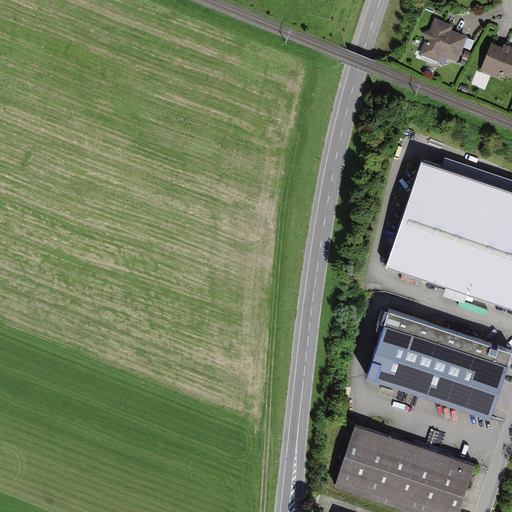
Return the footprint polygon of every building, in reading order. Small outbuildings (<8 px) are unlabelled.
[(454,25),(436,18),(431,30),(425,33),(427,40),(421,54),(440,61),(442,55),(458,61),(468,36),(453,30),(454,25)] [(468,39),(464,48),(471,51),(475,42),(468,39)] [(504,46),(493,41),(482,70),(496,75),(497,73),(511,79),(511,78),(511,45),(505,43),(504,46)] [(511,185),(422,155),(386,263),(511,305),(511,185)] [(511,349),(511,348),(387,309),(366,377),(491,416),(511,349)] [(458,511),(475,462),(355,422),(334,483),(419,511),(458,511)]
